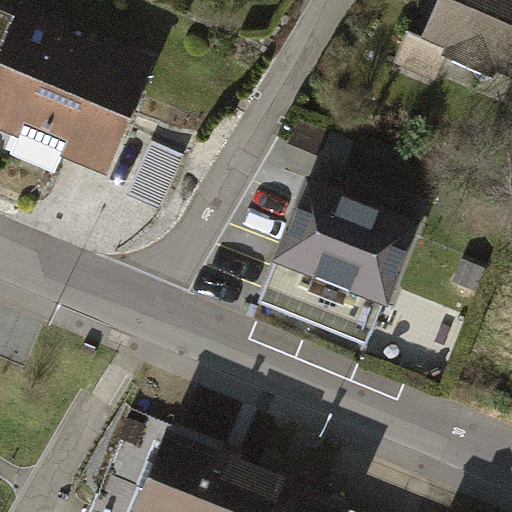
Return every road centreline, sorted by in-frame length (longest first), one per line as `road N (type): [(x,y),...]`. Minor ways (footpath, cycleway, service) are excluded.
road 1 (residential): [(158,314),(511,461)]
road 2 (residential): [(158,314),(341,0)]
road 3 (residential): [(0,254),(158,314)]
road 4 (residential): [(102,404),(33,511)]
